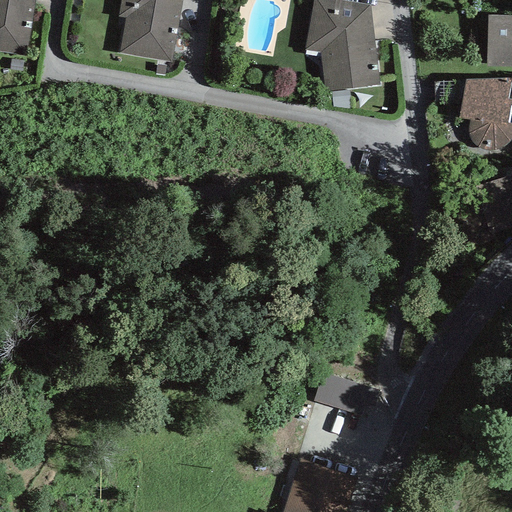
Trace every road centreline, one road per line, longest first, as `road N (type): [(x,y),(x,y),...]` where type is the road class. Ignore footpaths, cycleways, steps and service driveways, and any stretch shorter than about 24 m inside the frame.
road 1 (residential): [(62,0),(51,70),(416,138)]
road 2 (residential): [(420,399),(388,364),(421,239),(416,138)]
road 3 (tertiary): [(511,270),(467,320),(420,399)]
road 4 (residential): [(416,138),(401,0)]
road 5 (tertiary): [(420,399),(371,511)]
